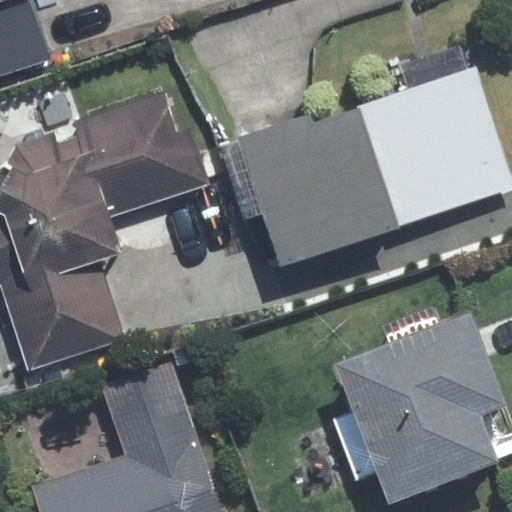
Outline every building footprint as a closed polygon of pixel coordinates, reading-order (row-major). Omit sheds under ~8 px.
[(0,0),(0,85),(68,64),(48,1),(51,0),(0,0)] [(340,110),(269,132),(309,263),(432,226),(428,211),(511,185),(511,140),(489,65),(377,99),(380,108),(343,119),(340,110)] [(135,216),(225,186),(208,133),(195,138),(180,94),(90,123),(96,140),(75,147),(71,133),(24,149),(0,193),(0,215),(50,371),(140,342),(115,267),(147,256),(135,216)] [(413,361),(366,380),(380,417),(352,428),(372,486),(405,475),(418,511),(433,511),(511,482),(511,426),(511,427),(511,426),(511,347),(505,329),(469,341),(460,315),(403,336),(413,361)] [(140,463),(51,494),(57,511),(234,511),(186,375),(117,399),(140,463)]
